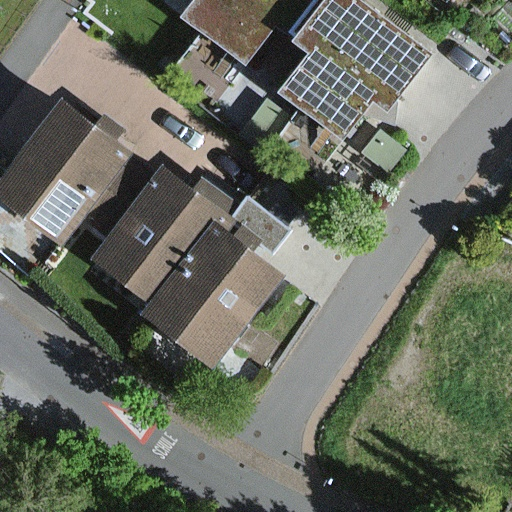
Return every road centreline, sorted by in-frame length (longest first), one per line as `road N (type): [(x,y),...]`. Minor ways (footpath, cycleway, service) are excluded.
road 1 (residential): [(237,487),(399,236),(511,95)]
road 2 (residential): [(237,487),(0,333)]
